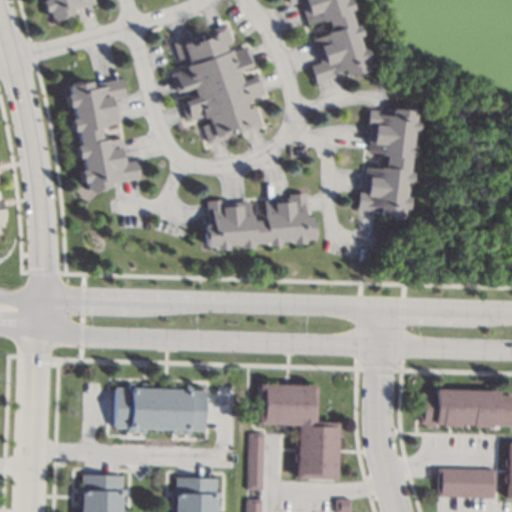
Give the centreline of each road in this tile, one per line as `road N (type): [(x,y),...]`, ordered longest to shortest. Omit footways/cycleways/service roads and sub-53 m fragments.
road 1 (tertiary): [(39,316),(95,337),(511,349)]
road 2 (residential): [(136,26),(147,89),(180,157),(205,165),(253,159),(286,135),(295,101),(251,0)]
road 3 (tertiary): [(39,316),(42,208),(0,7)]
road 4 (residential): [(381,306),(377,417),(401,511)]
road 5 (residential): [(12,58),(179,15),(204,0)]
road 6 (residential): [(39,316),(28,511)]
road 7 (tertiary): [(381,306),(223,302)]
